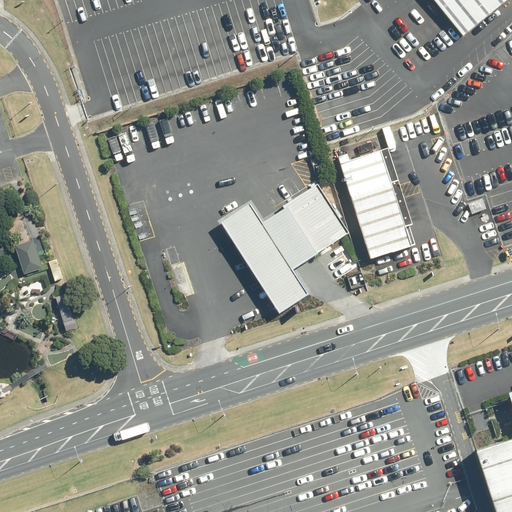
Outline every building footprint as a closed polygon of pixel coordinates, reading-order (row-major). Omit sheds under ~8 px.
[(506,0),(434,0),(463,35),(506,0)] [(385,180),(376,154),(335,168),(356,231),(366,259),(407,246),(385,180)] [(288,204),(318,251),(350,231),(318,181),(284,203),(285,206),(288,204)] [(483,200),(466,205),(470,217),(486,212),(483,200)] [(318,251),(288,204),(285,206),(263,220),(251,201),(222,220),(281,311),(309,292),(293,267),(318,251)] [(35,255),(31,242),(12,249),(16,261),(21,277),(40,271),(35,255)] [(5,244),(0,245),(0,258),(8,256),(5,244)] [(55,259),(44,263),(53,285),(64,281),(55,259)] [(62,322),(60,323),(63,332),(75,329),(64,298),(55,301),(62,322)] [(511,436),(471,450),(492,511),(511,511),(511,394),(511,396),(511,436)] [(415,405),(383,416),(401,474),(434,464),(415,405)] [(447,511),(443,496),(412,506),(413,511),(447,511)]
